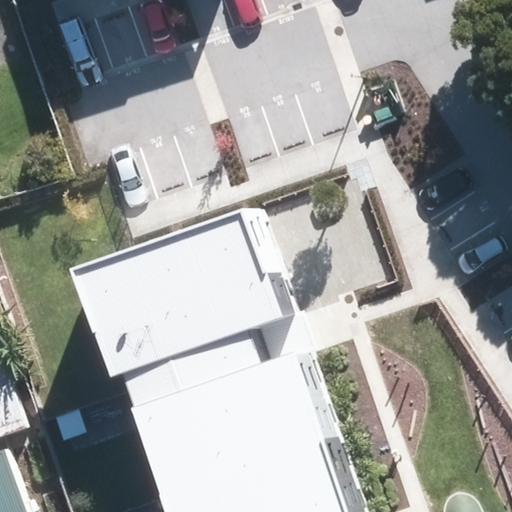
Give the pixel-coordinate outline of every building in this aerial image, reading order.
[(57,85),(82,151),(151,124),(126,58),(57,85)] [(102,236),(135,337),(315,279),(283,178),(102,236)] [(511,286),(447,325),(511,435),(511,286)] [(144,362),(194,511),(226,511),(377,462),(323,302),(144,362)] [(0,312),(0,357),(13,353),(0,312)] [(0,511),(39,511),(16,445),(0,451),(0,511)] [(358,511),(389,511),(386,502),(358,511)]
